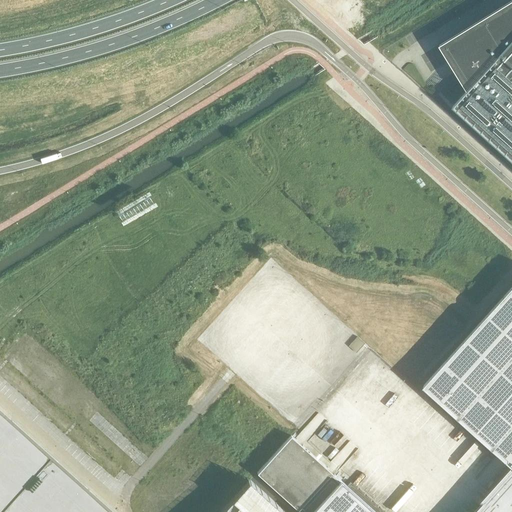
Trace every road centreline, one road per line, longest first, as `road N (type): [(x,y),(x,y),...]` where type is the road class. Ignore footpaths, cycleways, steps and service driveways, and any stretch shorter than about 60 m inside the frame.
road 1 (trunk): [(0,170),(92,142),(264,41),(294,35),(339,65),(511,233)]
road 2 (trunk): [(511,185),(292,0)]
road 3 (trunk): [(0,70),(112,44),(217,0)]
road 4 (unknown): [(0,359),(135,484)]
road 5 (trunk): [(170,0),(0,50)]
